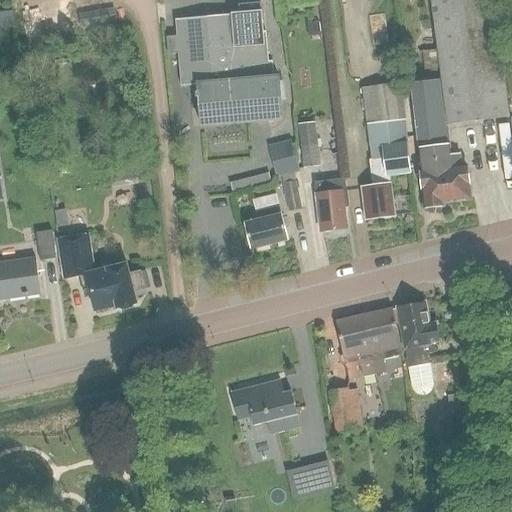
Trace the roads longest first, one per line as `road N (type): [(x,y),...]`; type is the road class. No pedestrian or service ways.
road 1 (secondary): [(0,373),(511,251)]
road 2 (track): [(140,0),(168,334)]
